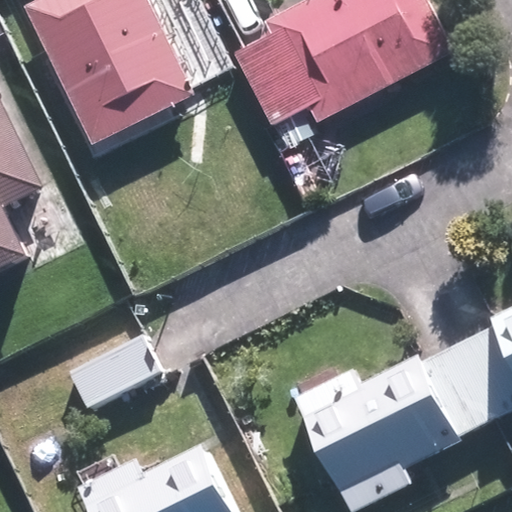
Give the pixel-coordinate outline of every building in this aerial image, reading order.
[(36,0),(41,9),(22,18),(90,158),(196,106),(144,0),(36,0)] [(462,52),(434,0),(303,0),(268,18),(276,34),(239,53),(276,123),(313,104),(323,123),(462,52)] [(0,61),(8,57),(0,39),(0,61)] [(511,309),(492,319),(494,323),(458,342),(493,414),(511,404),(511,309)] [(88,406),(163,369),(146,332),(70,369),(88,406)] [(493,414),(458,342),(422,359),(420,356),(363,383),(356,368),(296,397),(342,492),(459,437),(456,431),(493,414)] [(240,442),(275,510),(307,495),(273,426),(240,442)] [(90,511),(235,511),(205,447),(147,474),(140,461),(79,489),(90,511)]
